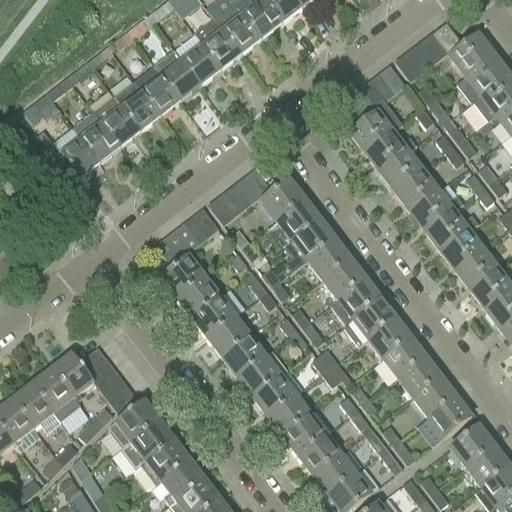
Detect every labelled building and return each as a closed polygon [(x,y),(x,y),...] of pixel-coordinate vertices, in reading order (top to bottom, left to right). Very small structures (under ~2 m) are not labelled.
[(176,0),(167,7),(172,15),(176,20),(196,4),(193,0),(176,0)] [(222,0),(204,14),(212,24),(240,61),(260,45),(233,10),(232,9),(225,0),(222,0)] [(257,0),(246,0),(233,10),(260,45),(280,30),(257,0)] [(289,0),(257,0),(280,30),(300,14),(289,0)] [(289,0),(300,14),(319,0),(289,0)] [(167,7),(153,18),(159,25),(172,15),(167,7)] [(203,31),(192,40),(200,50),(200,51),(220,76),(240,61),(212,24),(203,31)] [(140,28),(126,38),(132,46),(145,35),(140,28)] [(445,30),(432,40),(447,59),(460,49),(445,30)] [(126,38),(113,49),(118,56),(132,46),(126,38)] [(432,40),(423,47),(437,66),(447,59),(432,40)] [(192,41),(172,57),(199,92),(220,76),(200,51),(192,41)] [(448,62),(464,83),(491,62),(476,42),(460,54),(448,62)] [(423,47),(413,54),(428,74),(437,66),(423,47)] [(413,54),(404,61),(419,81),(428,74),(413,54)] [(172,57),(152,72),(179,107),(199,92),(172,57)] [(99,59),(86,69),(91,77),(105,66),(99,59)] [(419,81),(404,61),(394,69),(409,88),(419,81)] [(470,110),(472,108),(506,82),(491,62),(464,83),(455,90),(470,110)] [(86,69),(65,85),(71,92),(91,77),(86,69)] [(152,72),(132,88),(159,123),(179,107),(152,72)] [(380,80),(395,99),(404,92),(390,73),(380,80)] [(370,87),(385,107),(395,99),(380,80),(370,87)] [(487,128),(494,122),(511,108),(511,89),(506,82),(472,108),(487,128)] [(65,85),(45,101),(51,108),(71,92),(65,85)] [(376,114),(383,108),(385,107),(370,87),(361,95),(376,114)] [(132,88),(112,103),(139,138),(159,123),(132,88)] [(417,99),(426,111),(430,107),(432,110),(435,107),(425,93),(417,99)] [(361,95),(351,102),(366,121),(376,114),(361,95)] [(45,101),(32,110),(38,118),(51,108),(45,101)] [(342,109),(357,129),(366,121),(351,102),(342,109)] [(112,103),(91,119),(119,154),(139,138),(112,103)] [(430,107),(426,111),(437,126),(445,119),(435,107),(432,110),(430,107)] [(348,140),(364,160),(391,140),(402,132),(383,108),(376,114),(366,121),(357,129),(359,132),(348,140)] [(511,108),(494,122),(489,126),(493,132),(499,128),(510,142),(511,139),(511,108)] [(413,120),(425,135),(433,129),(421,114),(413,120)] [(91,118),(71,134),(79,144),(98,170),(119,154),(91,119),(91,118)] [(446,139),(455,150),(460,147),(462,149),(465,147),(455,133),(446,139)] [(42,138),(32,146),(46,165),(56,157),(42,138)] [(364,160),(379,180),(406,159),(414,153),(407,144),(399,150),(391,140),(364,160)] [(434,148),(443,160),(447,157),(449,159),(453,156),(442,142),(434,148)] [(56,157),(46,165),(59,182),(69,174),(78,185),(98,170),(79,144),(58,160),(56,157)] [(460,147),(455,150),(467,165),(475,159),(465,147),(462,149),(460,147)] [(447,157),(443,160),(454,174),(462,168),(453,156),(449,159),(447,157)] [(379,180),(394,199),(421,179),(406,159),(379,180)] [(477,178),(486,189),(490,186),(492,188),(496,186),(485,172),(477,178)] [(254,176),(245,184),(259,203),(269,196),(254,176)] [(394,199),(409,219),(436,198),(421,179),(394,199)] [(464,187),(473,199),(478,196),(479,198),(483,195),(472,181),(464,187)] [(245,184),(235,191),(250,210),(259,203),(245,184)] [(272,198),(260,207),(276,228),(302,207),(288,188),(289,187),(288,186),(272,198)] [(490,186),(486,189),(497,204),(505,198),(496,186),(492,188),(490,186)] [(235,191),(226,198),(240,217),(250,210),(235,191)] [(436,198),(409,219),(424,239),(451,218),(460,211),(461,210),(455,202),(446,191),(436,199),(436,198)] [(478,196),(473,199),(484,213),(492,207),(483,195),(479,198),(478,196)] [(226,198),(216,205),(231,225),(240,217),(226,198)] [(231,225),(216,205),(207,213),(221,232),(231,225)] [(302,207),(276,228),(291,247),(319,226),(318,225),(317,226),(302,207)] [(202,217),(192,224),(207,243),(216,236),(202,217)] [(451,218),(424,239),(440,258),(466,238),(476,230),(470,222),(460,229),(459,228),(451,218)] [(497,225),(506,237),(508,235),(509,238),(511,235),(511,227),(505,219),(497,225)] [(192,224),(183,231),(198,250),(207,243),(192,224)] [(291,247),(283,253),(284,254),(283,255),(288,261),(287,265),(285,266),(286,267),(283,269),(290,279),(304,268),(305,268),(333,246),(318,227),(319,226),(291,247)] [(183,231),(173,238),(188,258),(198,250),(183,231)] [(229,242),(238,254),(242,251),(244,254),(248,251),(237,236),(229,242)] [(173,238),(164,246),(179,265),(188,258),(173,238)] [(440,258),(455,278),(482,257),(466,238),(440,258)] [(179,265),(164,246),(154,253),(169,272),(179,265)] [(333,246),(306,267),(321,287),(349,265),(348,264),(347,265),(333,246)] [(242,251),(238,254),(249,269),(257,263),(248,251),(244,254),(242,251)] [(455,278),(470,298),(497,277),(482,257),(455,278)] [(230,260),(226,264),(237,278),(245,272),(236,260),(232,263),(230,260)] [(161,285),(176,304),(205,282),(189,262),(159,285),(160,286),(161,285)] [(349,265),(321,287),(336,306),(363,286),(348,267),(349,266),(349,265)] [(259,282),(269,294),(273,291),(274,293),(278,290),(267,276),(259,282)] [(470,298),(485,317),(511,297),(497,277),(470,298)] [(189,324),(189,325),(220,302),(205,282),(176,304),(190,323),(189,324)] [(255,285),(247,291),(256,303),(259,301),(260,304),(266,299),(255,285)] [(329,312),(344,332),(379,304),(378,305),(363,286),(329,312)] [(273,291),(269,294),(280,308),(288,302),(278,290),(274,293),(273,291)] [(485,317),(500,337),(511,327),(511,296),(511,297),(485,317)] [(259,301),(256,303),(267,318),(275,312),(266,299),(260,304),(259,301)] [(191,325),(206,344),(235,322),(220,302),(189,325),(190,326),(191,325)] [(344,332),(341,334),(356,353),(364,347),(365,347),(366,346),(393,325),(378,306),(380,305),(379,304),(344,332)] [(289,321),(299,333),(303,330),(305,332),(309,329),(297,315),(289,321)] [(219,364),(220,364),(250,341),(235,322),(206,344),(220,363),(219,364)] [(279,330),(288,342),(291,340),(292,342),(298,338),(287,324),(279,330)] [(393,325),(366,346),(381,365),(409,344),(408,344),(393,325)] [(511,327),(500,337),(511,352),(511,327)] [(303,330),(299,333),(310,347),(318,341),(309,329),(305,332),(303,330)] [(291,340),(288,342),(299,356),(307,350),(298,338),(292,342),(291,340)] [(221,364),(236,383),(265,361),(250,341),(220,364),(220,365),(221,364)] [(409,344),(381,365),(397,385),(423,364),(409,346),(410,345),(409,344)] [(77,369),(84,378),(103,363),(96,354),(77,369)] [(326,356),(318,362),(327,374),(331,371),(332,374),(336,371),(326,356)] [(50,375),(49,375),(50,376),(73,405),(79,400),(93,390),(91,387),(84,378),(77,369),(74,365),(70,360),(69,360),(69,361),(51,375),(50,375)] [(249,403),(250,404),(280,381),(265,361),(236,383),(251,402),(249,403)] [(311,367),(320,380),(323,377),(325,379),(329,377),(327,374),(318,362),(311,367)] [(84,378),(91,387),(110,372),(103,363),(84,378)] [(423,364),(397,385),(412,405),(440,383),(439,383),(438,384),(423,364)] [(327,374),(329,377),(338,388),(345,383),(336,371),(332,374),(331,371),(327,374)] [(91,387),(93,390),(98,396),(117,381),(110,372),(91,387)] [(77,411),(73,405),(50,376),(31,391),(30,390),(29,390),(57,426),(77,411)] [(323,377),(320,380),(330,394),(338,388),(329,377),(325,379),(323,377)] [(98,396),(105,405),(124,390),(117,381),(98,396)] [(252,404),(266,423),(295,400),(280,381),(250,404),(250,405),(252,404)] [(440,383),(412,405),(427,424),(454,404),(439,385),(440,384),(440,383)] [(10,405),(10,406),(33,436),(35,438),(41,434),(45,440),(59,429),(58,428),(57,426),(29,390),(29,391),(30,391),(11,406),(10,405)] [(105,405),(112,414),(131,399),(124,390),(105,405)] [(350,400),(359,412),(364,409),(365,411),(369,408),(358,394),(350,400)] [(131,399),(112,414),(119,424),(139,409),(131,399)] [(280,443),(310,420),(295,400),(266,423),(281,442),(280,443)] [(339,408),(348,421),(351,419),(353,421),(358,417),(347,402),(339,408)] [(454,404),(427,424),(442,443),(440,444),(441,445),(470,423),(469,422),(468,423),(454,404)] [(0,434),(13,451),(19,447),(33,436),(10,406),(0,414),(0,434)] [(106,434),(121,454),(157,427),(142,407),(139,409),(119,424),(106,434)] [(364,409),(359,412),(367,421),(375,415),(369,408),(365,411),(364,409)] [(103,415),(90,428),(98,436),(111,422),(103,415)] [(351,419),(348,421),(359,435),(367,429),(358,417),(353,421),(351,419)] [(282,443),(297,462),(326,440),(310,420),(280,443),(281,444),(282,443)] [(134,476),(143,469),(172,447),(157,427),(121,454),(119,456),(134,476)] [(98,436),(90,428),(76,442),(84,450),(98,436)] [(381,439),(390,451),(394,448),(396,450),(399,447),(388,433),(381,439)] [(450,455),(466,475),(492,454),(477,435),(478,434),(477,433),(448,455),(449,456),(450,455)] [(0,461),(13,451),(0,434),(0,461)] [(310,482),(310,483),(341,459),(326,440),(297,462),(311,481),(310,482)] [(368,449),(377,461),(381,458),(383,460),(387,457),(376,443),(368,449)] [(158,488),(158,489),(188,467),(172,447),(143,469),(154,483),(151,485),(155,490),(158,488)] [(394,448),(390,451),(401,465),(409,459),(399,447),(396,450),(394,448)] [(55,464),(62,471),(76,458),(68,450),(55,464)] [(466,475),(481,494),(508,472),(507,473),(492,454),(466,475)] [(381,458),(377,461),(388,475),(396,469),(387,457),(383,460),(381,458)] [(312,482),(327,501),(353,481),(356,479),(341,459),(310,483),(311,483),(312,482)] [(79,463),(70,472),(79,486),(89,479),(79,463)] [(55,464),(41,477),(49,485),(62,471),(55,464)] [(188,467),(158,489),(167,500),(161,504),(167,511),(169,511),(171,511),(203,486),(188,467)] [(508,472),(481,494),(489,504),(481,511),(482,511),(497,511),(511,500),(511,480),(507,474),(509,473),(508,472)] [(353,481),(327,501),(334,511),(354,511),(370,500),(378,494),(362,474),(356,479),(353,481)] [(89,479),(79,486),(93,508),(103,502),(89,479)] [(426,482),(418,488),(429,502),(433,498),(434,501),(438,498),(427,483),(426,482)] [(69,483),(58,490),(66,503),(77,496),(69,483)] [(401,491),(416,511),(420,508),(422,510),(425,507),(409,485),(401,491)] [(32,486),(18,498),(25,506),(39,495),(32,486)] [(210,511),(219,505),(218,506),(203,486),(171,511),(169,511),(210,511)] [(78,495),(69,501),(75,511),(87,511),(88,511),(78,495)] [(18,498),(0,511),(18,511),(25,506),(18,498)] [(433,498),(429,502),(436,511),(442,511),(447,509),(438,498),(434,501),(433,498)] [(511,511),(511,500),(497,511),(511,511)] [(108,511),(103,502),(93,508),(95,511),(108,511)] [(377,510),(374,511),(391,511),(385,503),(377,510)]
